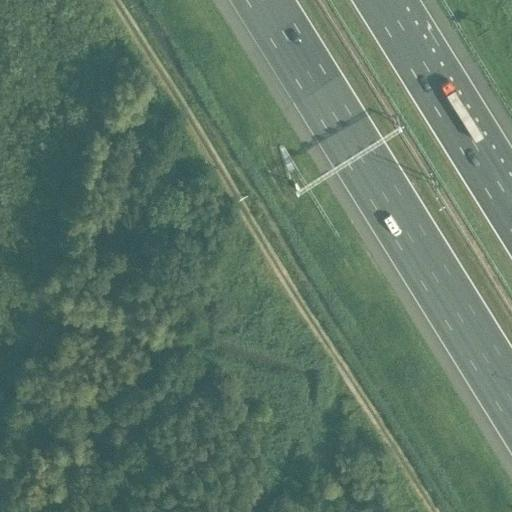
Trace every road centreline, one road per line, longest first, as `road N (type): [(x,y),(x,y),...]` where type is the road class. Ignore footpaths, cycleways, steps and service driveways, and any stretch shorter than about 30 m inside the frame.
road 1 (track): [(113,0),(432,511)]
road 2 (motorway): [(262,0),(511,400)]
road 3 (motorway): [(511,215),(379,0)]
